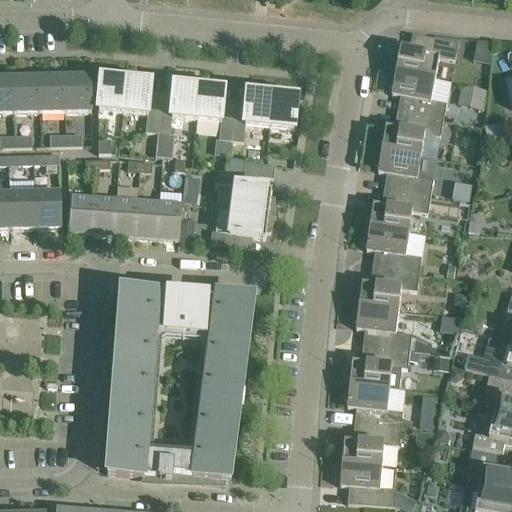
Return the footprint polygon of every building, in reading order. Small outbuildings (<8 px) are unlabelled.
[(395,75),(435,83),(439,62),(455,65),(458,47),(412,38),(412,39),(417,40),(413,55),(400,53),(395,75)] [(98,114),(122,116),(127,69),(110,71),(109,79),(101,78),(98,114)] [(144,74),(127,69),(122,116),(147,119),(145,136),(157,138),(160,108),(148,107),(151,83),(143,82),(144,74)] [(430,104),(435,83),(395,75),(391,98),(405,101),(402,117),(443,124),(446,107),(430,104)] [(172,121),(196,124),(200,77),(183,78),(183,86),(175,85),(172,109),(160,108),(157,138),(170,139),(172,121)] [(231,145),(234,115),(222,114),(224,90),(216,89),(217,81),(200,77),(196,124),(220,126),(218,144),(231,145)] [(39,81),(40,117),(65,116),(65,80),(39,81)] [(90,80),(65,80),(65,116),(91,116),(90,80)] [(0,118),(14,118),(14,81),(0,81),(0,118)] [(14,118),(40,117),(39,81),(14,81),(14,118)] [(245,129),(269,131),(274,84),(256,85),(256,93),(248,93),(245,116),(234,115),(231,145),(243,146),(245,129)] [(290,89),(274,84),(269,131),(300,134),(304,110),(302,110),(302,111),(296,110),(297,98),(289,97),(290,89)] [(482,115),(486,95),(461,90),(457,110),(482,115)] [(381,153),(421,160),(424,139),(440,141),(443,124),(402,117),(399,133),(385,131),(381,153)] [(82,139),(66,140),(66,151),(82,151),(82,139)] [(31,140),(15,141),(16,153),(32,153),(31,140)] [(50,152),(66,151),(66,140),(50,140),(50,152)] [(0,153),(16,153),(15,141),(0,141),(0,153)] [(98,144),(98,158),(111,158),(111,144),(98,144)] [(389,195),(430,201),(433,184),(417,182),(421,160),(381,153),(377,176),(391,178),(389,195)] [(0,169),(8,169),(8,160),(0,160),(0,169)] [(34,160),(8,160),(8,169),(34,168),(34,160)] [(59,160),(34,160),(34,168),(59,168),(59,160)] [(183,177),(184,164),(175,163),(174,176),(183,177)] [(97,174),(97,165),(85,165),(85,174),(97,174)] [(97,165),(97,174),(109,174),(109,165),(97,165)] [(222,175),(224,166),(214,165),(213,174),(219,175),(222,175)] [(140,176),(140,167),(128,166),(128,174),(140,176)] [(243,178),(249,179),(273,182),(274,170),(244,166),(243,178)] [(152,168),(140,167),(140,176),(152,177),(152,168)] [(249,179),(243,178),(219,175),(218,188),(235,190),(232,214),(279,220),(278,203),(270,202),(271,194),(248,191),(249,179)] [(455,186),(452,202),(469,205),(472,189),(455,186)] [(195,209),(197,196),(183,194),(181,207),(195,209)] [(369,231),(408,237),(412,216),(428,218),(430,201),(389,195),(386,211),(372,209),(369,231)] [(60,196),(34,197),(35,233),(60,232),(60,196)] [(0,197),(0,233),(10,234),(9,197),(0,197)] [(9,197),(10,234),(35,233),(34,197),(9,197)] [(69,237),(91,239),(94,203),(72,201),(69,237)] [(116,204),(94,203),(91,239),(113,241),(116,204)] [(113,241),(135,242),(137,206),(116,204),(113,241)] [(135,242),(157,244),(159,207),(137,206),(135,242)] [(159,207),(157,244),(179,245),(180,225),(180,223),(181,209),(159,207)] [(279,220),(232,214),(232,215),(219,214),(216,236),(212,236),(210,248),(240,252),(241,240),(265,243),(266,235),(274,236),(279,220)] [(179,245),(178,252),(192,253),(194,224),(180,223),(180,225),(179,245)] [(481,230),(477,224),(469,223),(467,235),(480,237),(481,230)] [(377,273),(419,278),(421,261),(405,259),(408,237),(369,231),(365,254),(379,256),(377,273)] [(448,268),(446,281),(453,282),(455,269),(448,268)] [(358,310),(398,315),(401,293),(417,295),(419,278),(377,273),(375,289),(361,287),(358,310)] [(144,479),(160,480),(160,483),(170,484),(171,477),(229,485),(253,302),(216,297),(216,302),(121,294),(107,478),(144,481),(144,479)] [(454,297),(453,310),(466,312),(467,299),(454,297)] [(358,310),(355,333),(364,334),(369,334),(367,351),(409,356),(418,357),(430,358),(431,347),(411,339),(395,337),(398,315),(358,310)] [(489,379),(511,385),(511,347),(506,368),(492,364),(489,379)] [(349,388),(389,393),(391,371),(407,373),(408,365),(409,356),(367,351),(366,367),(351,366),(349,388)] [(409,356),(408,365),(417,366),(418,357),(409,356)] [(452,372),(449,383),(456,385),(462,381),(464,375),(452,372)] [(498,398),(493,419),(511,423),(511,399),(511,393),(511,385),(489,379),(485,394),(498,398)] [(359,429),(401,433),(403,416),(387,414),(389,393),(349,388),(346,411),(361,413),(359,429)] [(475,438),(471,453),(497,458),(500,445),(511,447),(511,423),(493,419),(487,418),(483,440),(475,438)] [(435,433),(436,422),(421,420),(420,431),(435,433)] [(341,467),(381,471),(383,449),(399,450),(400,442),(400,436),(401,433),(359,429),(357,445),(343,444),(341,467)] [(437,433),(435,445),(447,447),(448,440),(444,434),(437,433)] [(497,458),(471,453),(468,469),(478,470),(474,492),(511,498),(511,475),(495,472),(497,458)] [(379,492),(381,471),(341,467),(339,490),(353,491),(352,507),(347,507),(347,508),(394,511),(395,494),(379,492)] [(511,511),(511,498),(474,492),(465,491),(461,511),(460,511),(511,511)]
